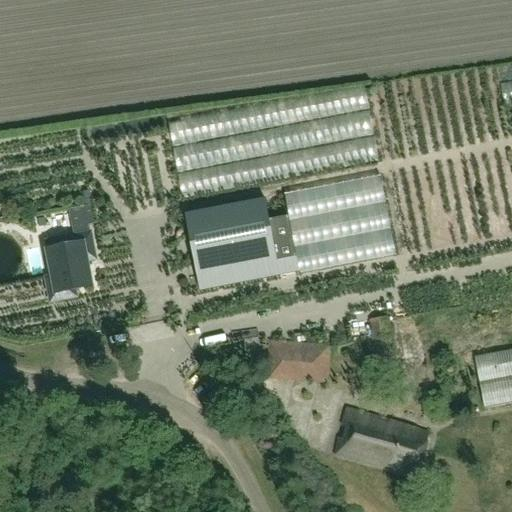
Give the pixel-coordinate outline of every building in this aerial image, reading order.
[(266,201),(186,216),(198,276),(277,261),(266,201)] [(85,208),(88,226),(97,225),(93,207),(85,208)] [(88,237),(47,245),(48,253),(46,253),(52,281),(46,282),(50,303),(74,299),(73,293),(90,289),(85,263),(93,261),(88,237)] [(173,296),(174,260),(165,260),(165,296),(173,296)] [(284,263),(285,280),(296,280),(295,262),(284,263)] [(370,321),(376,358),(393,355),(387,318),(370,321)] [(267,374),(327,379),(330,348),(270,342),(267,374)] [(511,351),(475,359),(485,409),(511,404),(511,351)] [(427,403),(424,417),(433,419),(436,405),(427,403)] [(416,480),(429,433),(350,410),(336,457),(416,480)]
